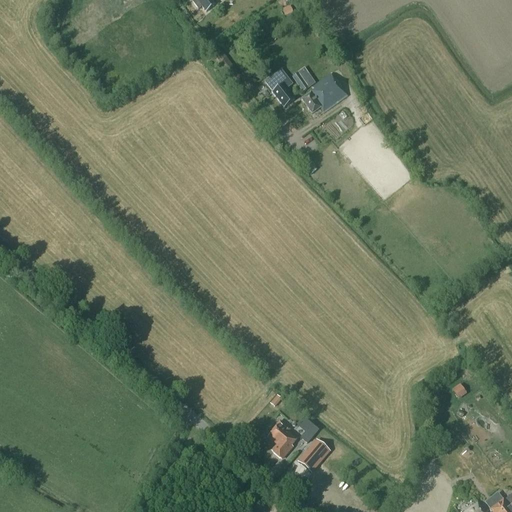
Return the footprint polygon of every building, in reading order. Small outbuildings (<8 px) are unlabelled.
[(210,0),(191,0),(193,1),(191,3),(198,11),(202,8),(205,13),(215,6),(210,0)] [(291,8),(283,11),(286,18),(294,15),(291,8)] [(281,71),(265,83),(273,92),(272,93),(284,108),(294,100),(284,87),(289,83),(281,71)] [(308,87),(313,84),(306,73),(301,77),(308,87)] [(311,88),(313,91),(301,100),(311,115),(320,108),(323,113),(346,96),(334,78),(332,80),(329,75),(311,88)] [(296,83),(302,93),(308,89),(307,88),(301,79),(296,83)] [(457,399),(466,396),(462,385),(453,389),(457,399)] [(276,396),(270,403),(274,407),(281,400),(276,396)] [(302,427),(311,434),(312,428),(305,422),(302,427)] [(271,432),(271,434),(267,439),(273,444),(273,443),(277,446),(271,453),(281,460),(291,448),(290,447),(295,441),(286,433),(288,431),(279,423),(271,432)] [(297,436),(306,443),(312,435),(303,428),(297,436)] [(311,473),(329,452),(317,441),(298,463),(311,473)] [(482,511),(477,505),(466,511),(511,511),(511,506),(511,507),(508,509),(503,502),(489,511),(482,511)]
